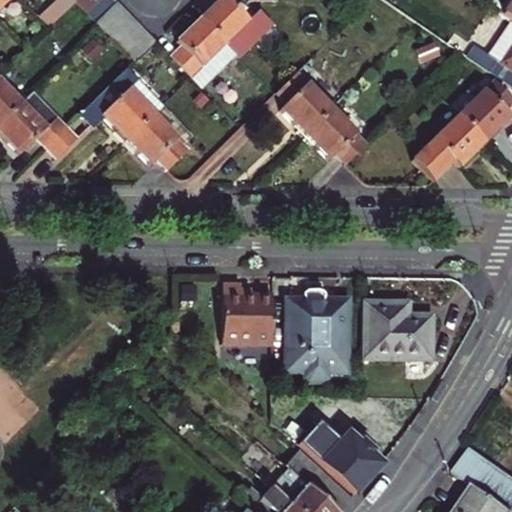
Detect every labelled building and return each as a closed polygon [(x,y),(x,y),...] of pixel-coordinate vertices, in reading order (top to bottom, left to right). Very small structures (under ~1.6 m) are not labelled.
[(76,0),(75,1),(86,11),(97,0),(76,0)] [(97,0),(86,11),(96,22),(117,1),(116,0),(97,0)] [(216,0),(201,16),(229,44),(252,22),(230,0),(216,0)] [(101,27),(106,32),(127,11),(117,1),(96,22),(101,27)] [(106,32),(115,42),(137,21),(127,11),(106,32)] [(241,56),(275,24),(263,12),(252,22),(229,44),(241,56)] [(193,78),(229,44),(201,16),(176,40),(181,44),(170,54),(193,78)] [(125,52),(147,31),(137,21),(115,42),(125,52)] [(453,30),(446,40),(465,53),(511,85),(511,25),(506,21),(485,52),(453,30)] [(158,42),(157,41),(147,31),(125,52),(135,61),(136,63),(158,42)] [(206,91),(241,56),(229,44),(193,78),(206,91)] [(127,139),(165,104),(129,67),(82,112),(94,125),(104,115),(127,139)] [(304,134),(335,106),(300,69),(276,92),(286,102),(280,108),(304,134)] [(0,122),(22,101),(0,78),(0,122)] [(511,101),(511,96),(495,80),(460,113),(486,140),(511,116),(505,109),(511,101)] [(33,91),(22,101),(0,122),(0,134),(19,154),(37,137),(46,147),(67,126),(33,91)] [(182,138),(190,129),(165,104),(127,139),(152,165),(158,159),(168,169),(191,147),(182,138)] [(304,134),(330,161),(337,154),(347,164),(370,143),(335,106),(304,134)] [(486,140),(460,113),(411,159),(432,180),(453,160),(460,166),(486,140)] [(79,138),(67,126),(46,147),(57,158),(79,138)] [(218,288),(217,349),(268,349),(268,298),(256,298),(246,298),(246,292),(246,288),(218,288)] [(352,382),(352,303),(283,304),(283,383),(301,383),(340,382),(352,382)] [(411,307),(360,306),(360,368),(435,368),(435,319),(411,319),(411,307)] [(301,391),(340,391),(340,382),(301,383),(301,391)] [(296,444),(352,492),(377,461),(363,449),(366,446),(359,440),(357,443),(344,433),(336,442),(314,423),(296,444)] [(287,470),(334,511),(339,511),(350,499),(294,451),(282,466),(287,470)] [(462,489),(463,491),(494,511),(510,511),(511,509),(511,489),(456,452),(449,465),(470,478),(462,489)] [(449,465),(442,476),(462,489),(470,478),(449,465)] [(296,511),(334,511),(287,470),(270,489),(296,511)] [(261,500),(248,490),(241,498),(256,511),(296,511),(270,489),(261,500)] [(494,511),(463,491),(448,511),(494,511)]
